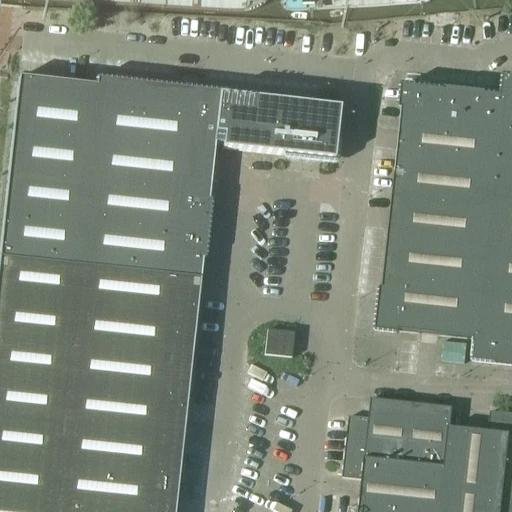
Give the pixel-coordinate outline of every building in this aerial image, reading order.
[(0,245),(0,511),(174,511),(178,478),(180,460),(180,459),(182,441),(184,421),(184,420),(195,321),(198,286),(198,283),(199,280),(199,277),(201,261),(203,261),(205,259),(205,257),(209,227),(211,204),(209,202),(207,202),(207,200),(212,162),(213,145),(221,146),(221,150),(282,157),(282,159),(283,161),(296,162),(306,163),(334,166),(336,165),(337,152),(338,144),(336,142),(334,141),(338,110),(257,101),(257,99),(256,97),(239,95),(205,92),(199,91),(193,90),(189,90),(183,89),(177,88),(96,80),(94,82),(93,87),(18,79),(0,245)] [(504,101),(429,93),(424,92),(424,90),(422,88),(411,87),(409,89),(408,91),(405,90),(381,313),(379,312),(376,315),(375,325),(377,327),(379,328),(379,331),(478,342),(476,362),(511,365),(511,82),(507,81),(504,101)] [(264,357),(290,360),(293,335),(266,332),(264,357)] [(444,343),(443,361),(465,362),(466,344),(444,343)] [(362,482),(360,500),(359,511),(511,511),(511,416),(490,414),(488,434),(451,429),(453,410),(371,401),(369,421),(349,418),(342,480),(362,482)]
